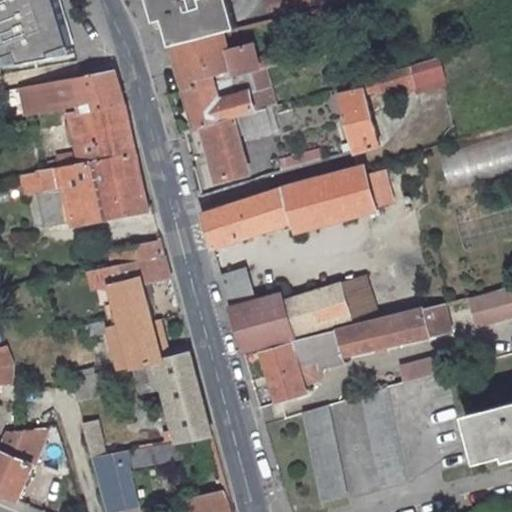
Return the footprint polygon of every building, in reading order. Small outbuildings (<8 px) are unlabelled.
[(71,49),(54,0),(0,0),(0,56),(1,60),(71,49)] [(241,28),(231,0),(158,0),(173,46),(225,32),(241,28)] [(262,0),(268,21),(286,16),(316,9),(313,0),(262,0)] [(313,0),(316,9),(348,0),(313,0)] [(316,9),(286,16),(290,31),(320,23),(316,9)] [(225,32),(173,46),(185,89),(213,82),(212,76),(237,69),(238,74),(256,69),(298,58),(293,42),(269,49),(270,54),(257,58),(253,45),(228,52),(225,32)] [(377,146),(362,91),(370,88),(373,94),(415,82),(411,67),(337,89),(353,153),(377,146)] [(129,118),(116,69),(23,86),(28,112),(55,107),(54,103),(79,98),(81,108),(68,111),(76,151),(55,154),(57,160),(46,162),(47,170),(134,154),(129,118)] [(256,69),(238,74),(243,93),(218,99),(213,82),(185,89),(197,128),(203,126),(254,112),(248,89),(260,85),(256,69)] [(254,112),(203,126),(220,180),(248,172),(236,129),(254,123),(256,132),(272,127),(266,109),(254,112)] [(47,170),(35,172),(40,194),(37,195),(42,222),(70,217),(71,222),(148,207),(134,154),(47,170)] [(378,161),(363,165),(375,206),(389,202),(378,161)] [(363,165),(235,201),(203,214),(212,247),(290,222),(318,213),(320,221),(375,206),(363,165)] [(318,213),(290,222),(292,229),(320,221),(318,213)] [(162,246),(108,257),(110,266),(164,256),(162,246)] [(110,266),(95,269),(101,292),(113,290),(116,301),(105,303),(110,321),(108,323),(120,369),(140,364),(161,360),(164,359),(154,321),(144,285),(171,279),(164,256),(110,266)] [(249,274),(222,281),(230,308),(256,301),(249,274)] [(338,282),(282,299),(294,337),(349,320),(338,282)] [(511,284),(468,296),(475,323),(511,312),(511,284)] [(256,301),(230,308),(243,352),(294,337),(282,299),(281,294),(256,301)] [(442,303),(261,351),(277,403),(305,395),(302,382),(307,380),(303,364),(448,331),(442,303)] [(162,319),(154,321),(164,359),(172,357),(162,319)] [(7,344),(0,346),(0,382),(1,382),(11,383),(13,363),(7,344)] [(164,359),(161,360),(166,379),(182,440),(213,435),(190,353),(172,357),(164,359)] [(390,369),(394,384),(439,372),(435,357),(390,369)] [(161,360),(140,364),(143,378),(152,383),(166,379),(161,360)] [(106,372),(80,378),(78,402),(111,395),(106,372)] [(376,390),(348,397),(363,451),(376,496),(404,488),(376,390)] [(511,400),(465,411),(469,424),(477,458),(511,449),(511,400)] [(312,410),(286,416),(303,467),(328,460),(312,410)] [(53,424),(7,432),(0,447),(0,497),(20,505),(53,424)] [(99,424),(84,426),(92,456),(107,453),(99,424)] [(107,453),(92,456),(107,511),(122,511),(138,507),(121,451),(107,453)] [(328,460),(303,467),(317,511),(322,511),(343,507),(328,460)] [(193,511),(233,511),(232,508),(224,491),(191,500),(193,511)]
